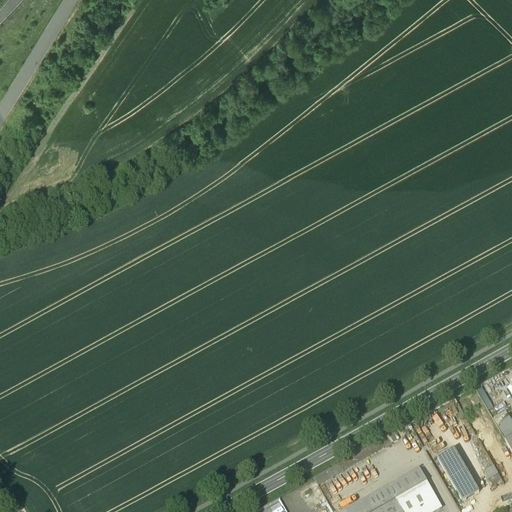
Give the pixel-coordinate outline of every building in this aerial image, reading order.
[(511,424),(499,432),(504,441),(511,436),(511,424)] [(313,480),(318,489),(399,440),(394,431),(313,480)] [(436,459),(461,503),(478,492),(453,449),(436,459)] [(476,459),(488,480),(497,474),(485,454),(476,459)] [(418,469),(345,511),(375,511),(395,500),(425,483),(418,469)] [(497,474),(488,480),(491,486),(501,480),(497,474)] [(425,483),(395,500),(401,511),(434,511),(440,509),(425,483)] [(401,511),(395,500),(375,511),(401,511)] [(261,509),(262,511),(284,511),(284,510),(282,511),(278,502),(261,509)]
